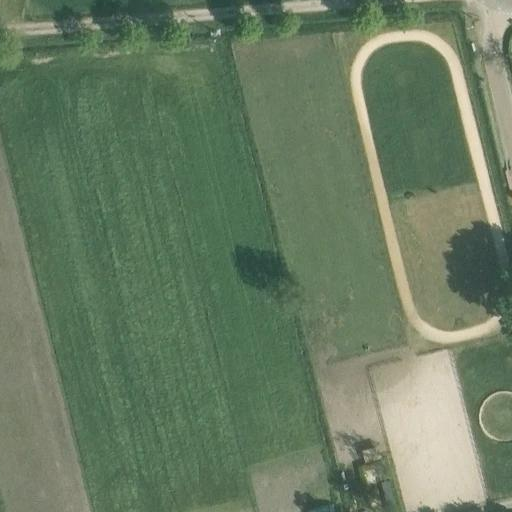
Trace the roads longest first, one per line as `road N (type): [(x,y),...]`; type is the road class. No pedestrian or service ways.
road 1 (track): [(397,0),(0,36)]
road 2 (unclassified): [(511,125),(489,31),(497,0)]
